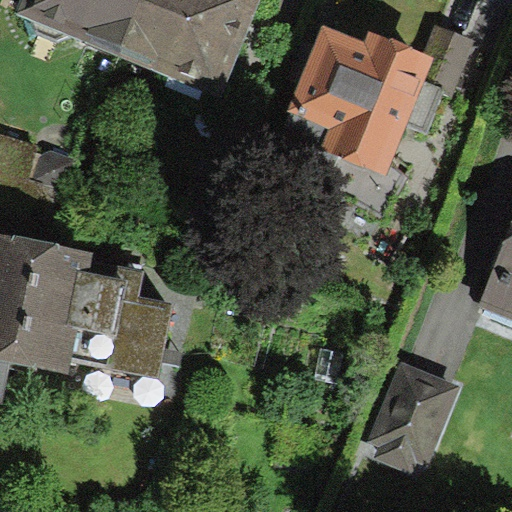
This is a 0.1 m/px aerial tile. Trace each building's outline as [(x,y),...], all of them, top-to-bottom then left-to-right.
[(254,0),(21,0),(17,12),(222,96),(254,0)] [(473,43),(436,27),(424,55),(434,59),(424,82),(442,90),(451,94),(473,43)] [(326,29),(292,111),(327,126),(318,148),(384,176),(405,126),(423,134),(442,90),(424,82),(434,59),(424,55),(369,32),(364,45),(326,29)] [(99,257),(0,234),(0,356),(73,373),(99,257)] [(511,235),(483,306),(511,318),(511,235)] [(461,386),(404,363),(372,441),(383,446),(378,459),(410,471),(415,457),(430,463),(461,386)]
